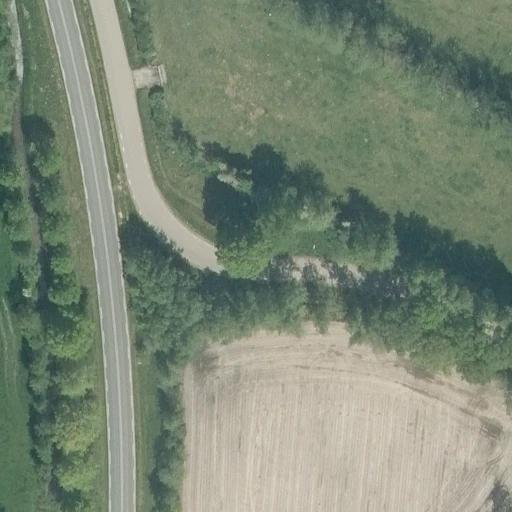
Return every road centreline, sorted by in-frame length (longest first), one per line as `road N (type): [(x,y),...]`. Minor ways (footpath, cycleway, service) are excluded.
road 1 (tertiary): [(511,346),(377,284),(247,271),(208,262),(170,237),(146,206),(100,0)]
road 2 (primary): [(120,511),(114,319),(91,148),(59,0)]
